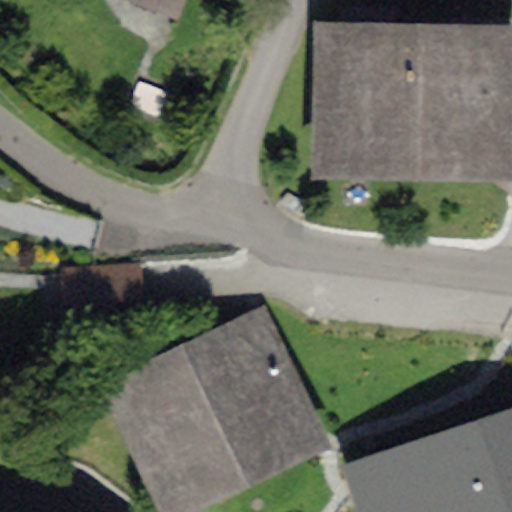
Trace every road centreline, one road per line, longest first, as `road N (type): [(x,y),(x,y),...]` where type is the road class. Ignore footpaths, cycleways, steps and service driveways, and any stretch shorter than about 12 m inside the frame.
road 1 (residential): [(511,278),(282,246),(218,219)]
road 2 (residential): [(218,219),(153,215),(67,191),(0,137)]
road 3 (residential): [(218,219),(282,52),(293,0)]
